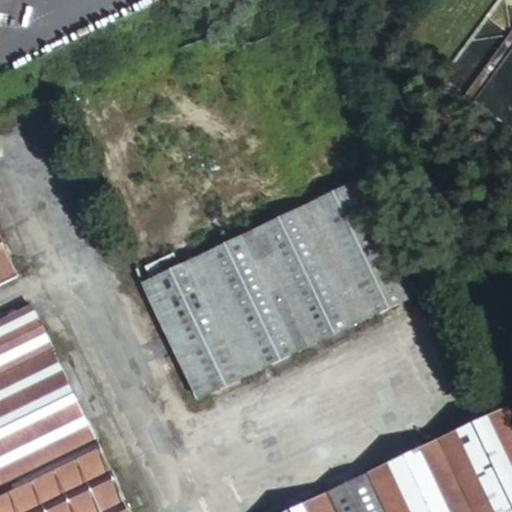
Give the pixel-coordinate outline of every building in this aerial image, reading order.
[(511,0),(498,0),(439,81),(511,133),(511,0)] [(374,164),(358,129),(290,163),(305,196),(374,164)] [(418,297),(364,183),(193,266),(247,380),(418,297)] [(0,288),(19,279),(0,238),(0,288)] [(132,511),(32,306),(0,322),(0,511),(132,511)] [(511,511),(511,413),(509,408),(292,511),(511,511)]
